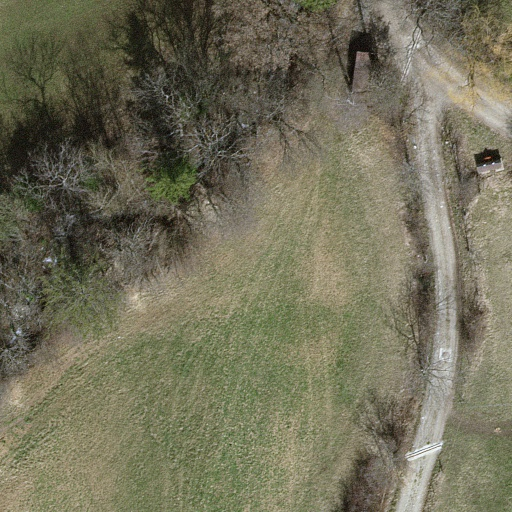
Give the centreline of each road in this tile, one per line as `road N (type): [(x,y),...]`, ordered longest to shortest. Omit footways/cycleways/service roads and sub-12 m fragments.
road 1 (track): [(388,0),(447,280),(446,355),(407,511)]
road 2 (track): [(390,9),(462,91),(511,128)]
